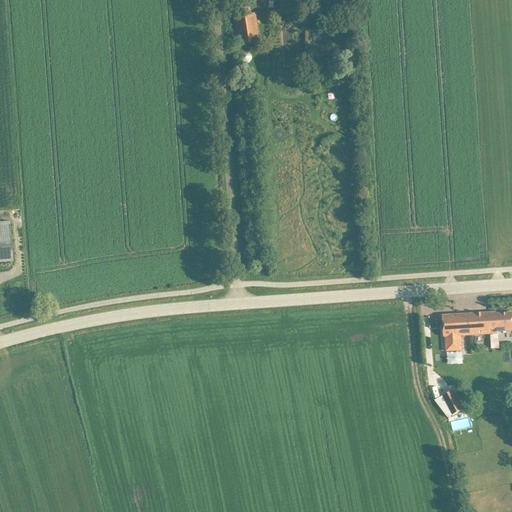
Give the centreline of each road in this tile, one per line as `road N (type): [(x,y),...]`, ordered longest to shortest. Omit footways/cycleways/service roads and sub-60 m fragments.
road 1 (unclassified): [(238,304),(216,0)]
road 2 (tertiary): [(511,284),(238,304)]
road 3 (tertiary): [(238,304),(121,315),(0,342)]
